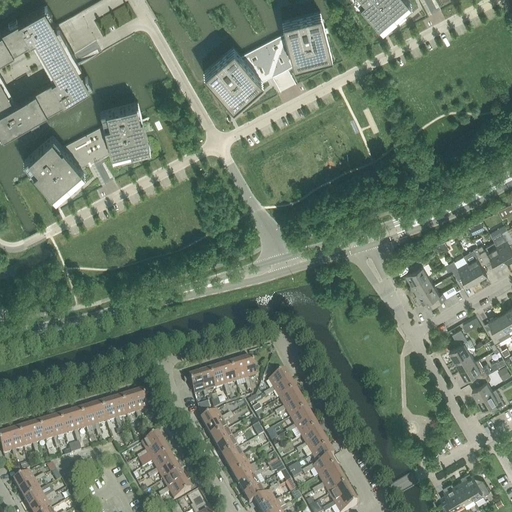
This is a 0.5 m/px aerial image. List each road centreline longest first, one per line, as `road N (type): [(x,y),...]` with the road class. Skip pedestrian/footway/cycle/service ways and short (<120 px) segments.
road 1 (residential): [(494,0),(218,145)]
road 2 (tertiary): [(73,324),(287,264)]
road 3 (residential): [(218,145),(145,19),(98,44)]
road 4 (residential): [(218,145),(49,231)]
road 5 (residential): [(0,412),(162,362)]
road 6 (residential): [(237,511),(181,417),(162,362)]
road 7 (tertiary): [(358,242),(511,180)]
road 8 (residential): [(296,369),(280,339),(264,330),(162,362)]
road 9 (residential): [(287,264),(218,145)]
road 10 (residential): [(475,444),(412,335)]
